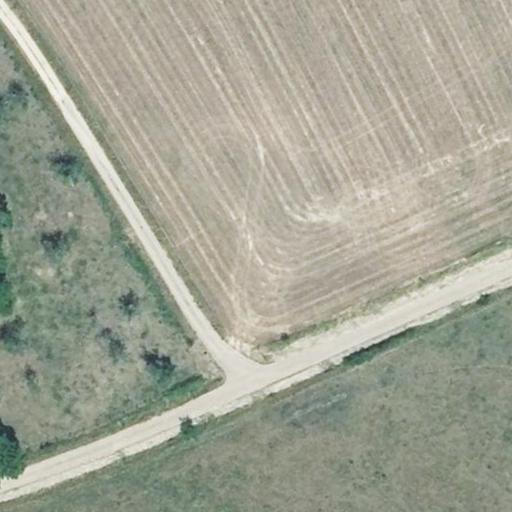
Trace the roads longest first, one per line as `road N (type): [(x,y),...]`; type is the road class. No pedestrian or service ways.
road 1 (track): [(511,263),(105,447),(0,483)]
road 2 (track): [(243,384),(0,9)]
